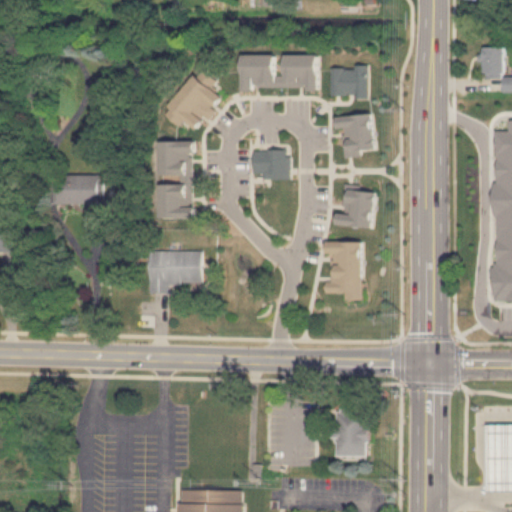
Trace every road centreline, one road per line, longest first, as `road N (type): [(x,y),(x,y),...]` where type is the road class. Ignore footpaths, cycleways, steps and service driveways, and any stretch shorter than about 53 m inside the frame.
road 1 (residential): [(278,359),(305,212),(306,137),(288,120),(249,120),(227,144),(232,212),(271,253),(294,261)]
road 2 (tertiary): [(429,363),(0,351)]
road 3 (secondary): [(429,121),(429,363)]
road 4 (secondary): [(429,363),(426,511)]
road 5 (secondary): [(429,0),(429,121)]
